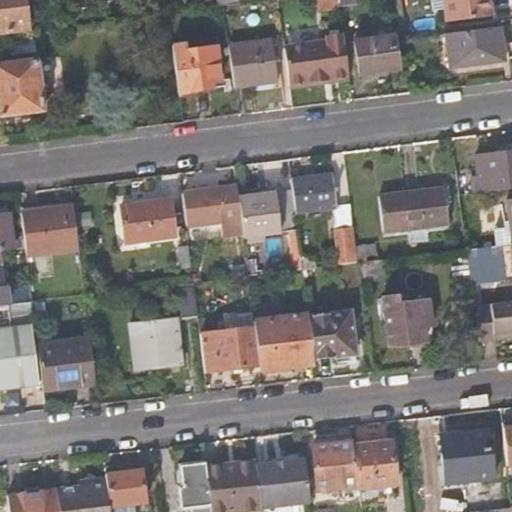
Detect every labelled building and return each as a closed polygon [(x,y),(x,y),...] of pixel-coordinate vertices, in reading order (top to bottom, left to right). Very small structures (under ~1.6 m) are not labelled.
[(0,0),(0,31),(27,28),(23,0),(0,0)] [(154,0),(139,0),(142,16),(156,14),(155,0),(154,0)] [(157,0),(155,0),(156,14),(168,12),(174,11),(172,0),(157,0)] [(337,0),(308,0),(310,10),(338,7),(337,0)] [(354,0),(337,0),(338,7),(339,16),(356,14),(354,0)] [(442,0),(445,21),(488,15),(486,0),(442,0)] [(496,27),(441,34),(446,67),(501,61),(496,27)] [(283,47),(288,85),(347,77),(341,32),(324,34),(325,41),(283,47)] [(374,67),(396,64),(392,35),(354,40),(358,73),(374,71),(374,67)] [(172,44),(179,93),(220,88),(215,47),(185,50),(184,43),(172,44)] [(229,48),(234,87),(276,82),(271,43),(229,48)] [(0,109),(1,115),(41,110),(35,60),(0,64),(0,109)] [(472,192),(511,187),(511,149),(474,154),(476,178),(470,179),(472,192)] [(290,189),(293,212),(331,207),(333,207),(332,206),(328,174),(289,179),(290,189)] [(235,185),(180,191),(184,225),(217,220),(218,234),(240,232),(239,218),(236,196),(235,185)] [(290,189),(272,191),(278,231),(285,230),(295,229),(293,212),(290,189)] [(402,195),(406,231),(446,226),(441,190),(402,195)] [(240,232),(241,235),(278,231),(272,191),(236,196),(239,218),(240,232)] [(406,231),(402,195),(375,198),(380,234),(406,231)] [(495,243),(511,241),(511,198),(506,199),(509,225),(493,227),(495,243)] [(124,242),(173,237),(168,200),(119,206),(124,242)] [(350,226),(347,205),(332,206),(333,207),(331,207),(334,228),(350,226)] [(20,215),(22,236),(24,247),(25,261),(78,255),(72,209),(20,215)] [(0,249),(5,249),(24,247),(22,236),(11,236),(8,215),(0,215),(0,249)] [(353,246),(350,226),(334,228),(338,261),(354,259),(353,246)] [(298,256),(295,229),(285,230),(290,269),(300,268),(298,256)] [(511,241),(495,243),(464,247),(467,264),(492,261),(510,259),(511,276),(511,241)] [(373,244),(353,246),(354,259),(354,261),(375,258),(373,244)] [(0,305),(12,304),(5,249),(0,249),(0,305)] [(312,254),(298,256),(300,268),(314,266),(312,254)] [(375,258),(354,261),(357,278),(380,275),(377,258),(375,258)] [(492,261),(467,264),(468,277),(493,274),(492,261)] [(195,313),(192,284),(175,287),(178,315),(195,313)] [(511,298),(471,303),(475,340),(494,338),(494,332),(511,329),(511,298)] [(384,346),(422,341),(420,326),(427,325),(424,301),(393,304),(395,312),(380,313),(384,346)] [(305,314),(305,315),(311,358),(353,352),(348,309),(305,314)] [(251,321),(250,311),(224,314),(226,331),(252,328),(251,321)] [(311,358),(305,315),(251,321),(252,328),(257,365),(257,370),(311,364),(311,358)] [(131,369),(177,363),(172,316),(125,322),(131,369)] [(0,387),(37,384),(30,323),(0,326),(0,387)] [(257,365),(252,328),(226,331),(198,334),(200,355),(202,371),(257,365)] [(93,386),(88,341),(36,346),(41,392),(93,386)] [(511,426),(500,428),(505,466),(511,464),(511,426)] [(444,482),(489,477),(484,428),(438,434),(444,482)] [(353,445),(352,437),(337,439),(337,444),(312,446),(317,490),(358,486),(353,445)] [(353,445),(358,486),(358,488),(394,484),(389,441),(353,445)] [(303,457),(254,464),(254,466),(259,508),(259,510),(309,504),(303,457)] [(209,511),(204,467),(203,462),(176,464),(178,486),(173,486),(176,507),(192,506),(193,511),(209,511)] [(226,511),(259,508),(254,466),(222,470),(221,465),(204,467),(209,511),(226,511)] [(104,478),(108,507),(142,503),(139,470),(104,474),(104,478)] [(108,511),(108,507),(104,478),(86,480),(87,486),(56,488),(58,511),(108,511)] [(6,495),(7,506),(7,511),(58,511),(56,488),(6,495)]
